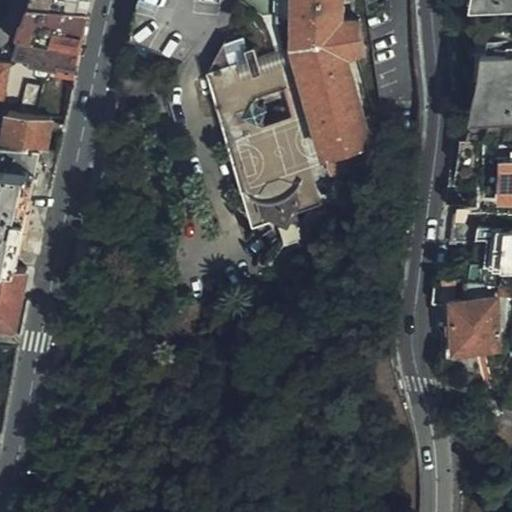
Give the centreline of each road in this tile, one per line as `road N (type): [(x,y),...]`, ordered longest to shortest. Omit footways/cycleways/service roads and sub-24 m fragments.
road 1 (secondary): [(3,511),(113,0)]
road 2 (residential): [(433,0),(437,155),(413,328),(436,511)]
